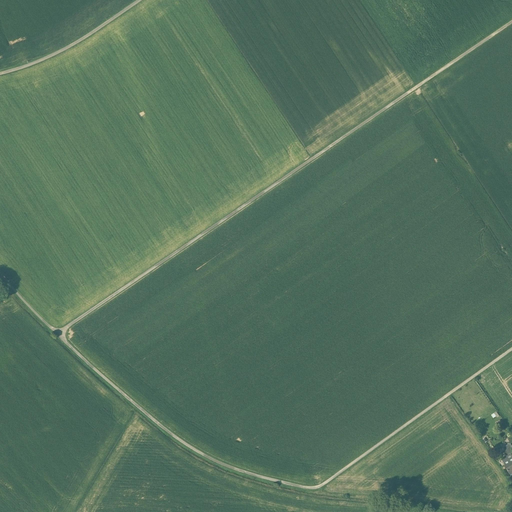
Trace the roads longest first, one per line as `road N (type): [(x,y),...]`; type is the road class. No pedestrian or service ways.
road 1 (track): [(61,333),(511,22)]
road 2 (track): [(511,349),(325,482),(306,487),(201,453),(61,333)]
road 3 (track): [(140,0),(78,41),(0,73)]
